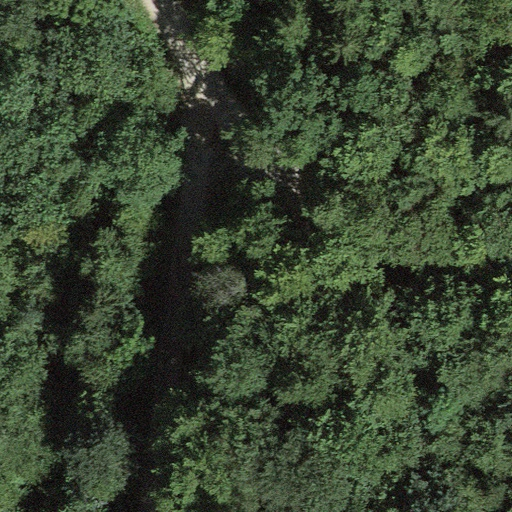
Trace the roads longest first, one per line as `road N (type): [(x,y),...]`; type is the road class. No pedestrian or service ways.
road 1 (track): [(511,263),(470,266),(343,227),(277,176),(166,0)]
road 2 (track): [(149,511),(206,69)]
